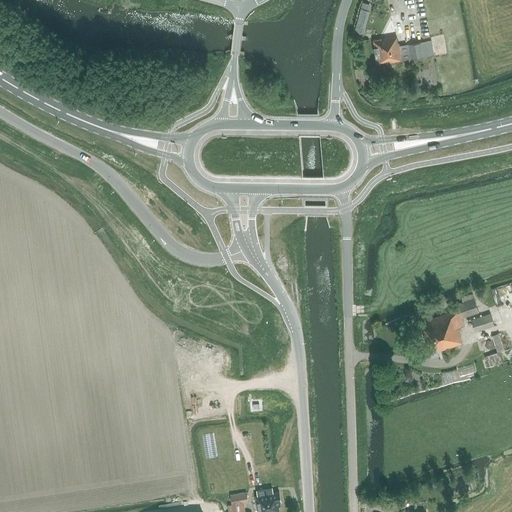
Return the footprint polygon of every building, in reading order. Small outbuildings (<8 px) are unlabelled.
[(361,9),(356,27),(364,29),(369,11),(361,9)] [(386,63),(430,55),(427,41),(400,46),(399,43),(398,43),(397,36),(373,40),(377,64),(385,63),(386,63)] [(463,318),(479,312),(473,293),(461,297),(462,302),(458,304),(460,309),(418,323),(422,334),(420,336),(422,341),(424,341),(429,354),(462,343),(460,335),(462,334),(459,327),(465,325),(463,318)] [(475,332),(495,326),(490,313),(470,320),(475,332)] [(478,340),(484,357),(488,368),(504,362),(500,352),(505,350),(500,333),(478,340)] [(196,352),(210,343),(207,338),(192,347),(196,352)] [(196,411),(206,411),(206,401),(196,400),(196,411)] [(244,458),(221,462),(226,492),(250,487),(244,458)] [(257,495),(255,496),(258,511),(278,511),(280,511),(279,506),(281,506),(280,502),(281,501),(279,491),(273,492),(273,489),(266,490),(266,489),(256,490),(257,495)] [(230,495),(232,505),(228,506),(229,511),(245,511),(244,503),(249,502),(247,492),(230,495)]
